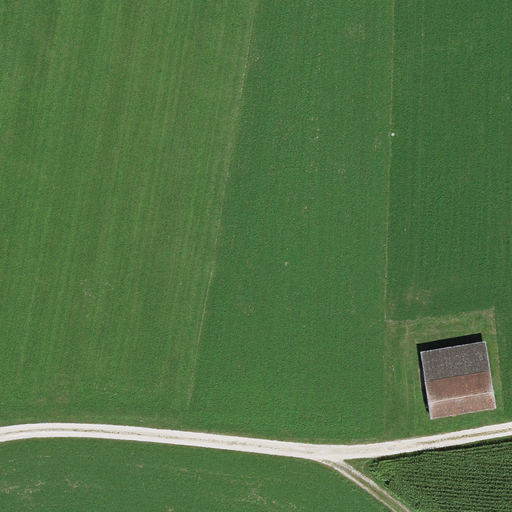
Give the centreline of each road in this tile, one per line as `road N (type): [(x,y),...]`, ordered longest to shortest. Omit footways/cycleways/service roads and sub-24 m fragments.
road 1 (track): [(511,426),(332,449),(0,435)]
road 2 (track): [(300,446),(402,511)]
